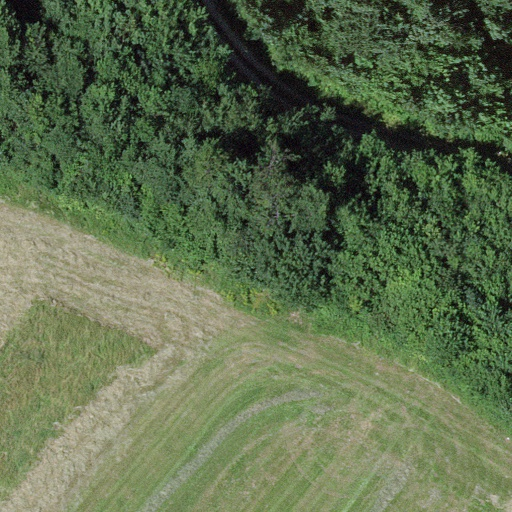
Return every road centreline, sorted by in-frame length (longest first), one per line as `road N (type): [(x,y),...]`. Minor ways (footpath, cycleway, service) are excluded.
road 1 (track): [(511,472),(196,274),(57,208),(0,201)]
road 2 (track): [(205,0),(252,63),(336,122),(511,188)]
